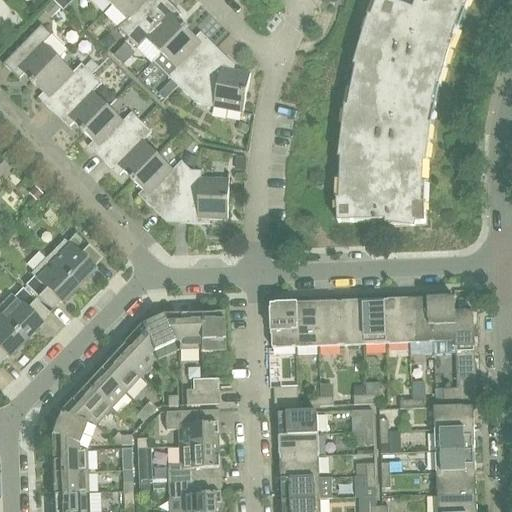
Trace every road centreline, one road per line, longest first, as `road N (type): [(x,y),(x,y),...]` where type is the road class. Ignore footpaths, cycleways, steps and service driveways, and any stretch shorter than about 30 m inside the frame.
road 1 (residential): [(255,274),(504,265)]
road 2 (residential): [(257,511),(255,274)]
road 3 (residential): [(158,276),(0,114)]
road 4 (residential): [(255,274),(256,183),(276,67)]
road 5 (residential): [(10,415),(139,285),(158,276)]
road 6 (tertiary): [(511,429),(504,265)]
road 7 (tertiary): [(504,265),(503,163),(511,114)]
